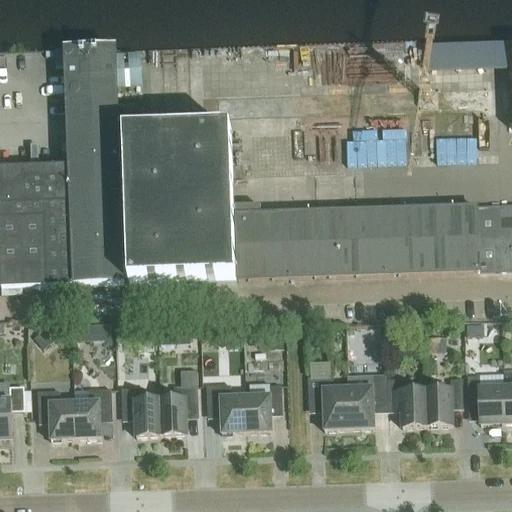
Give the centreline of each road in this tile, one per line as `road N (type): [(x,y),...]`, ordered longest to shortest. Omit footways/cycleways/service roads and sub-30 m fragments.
road 1 (residential): [(143,505),(399,499)]
road 2 (residential): [(0,510),(143,505)]
